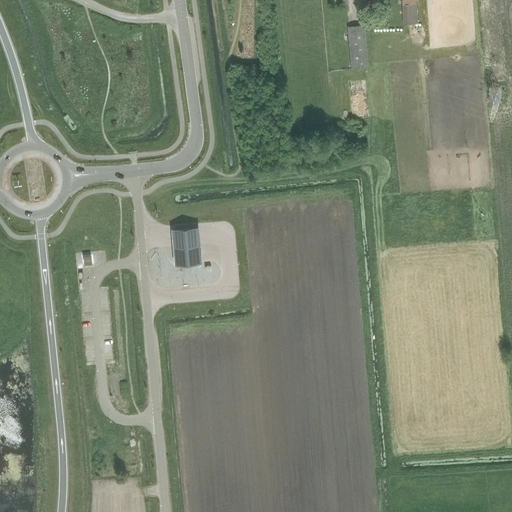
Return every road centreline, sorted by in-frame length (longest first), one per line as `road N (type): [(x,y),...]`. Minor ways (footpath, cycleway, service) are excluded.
road 1 (unclassified): [(165,511),(134,171)]
road 2 (trunk): [(59,511),(61,436),(39,216)]
road 3 (tertiary): [(134,171),(174,165),(194,147),(182,15)]
road 4 (trunk): [(34,147),(0,27)]
